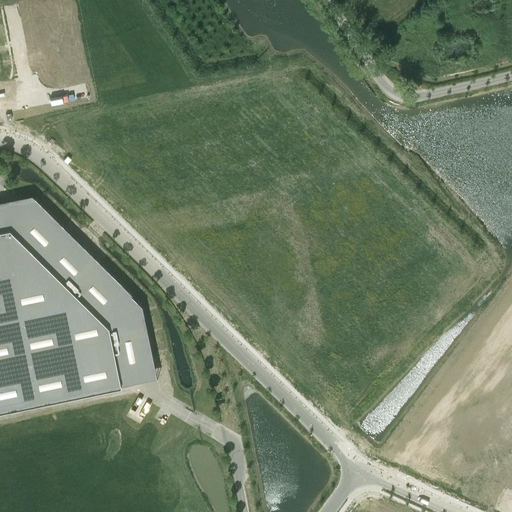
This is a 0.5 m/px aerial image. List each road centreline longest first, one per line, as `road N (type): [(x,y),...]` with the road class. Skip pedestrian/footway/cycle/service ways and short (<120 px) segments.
road 1 (unclassified): [(0,139),(40,157),(364,470)]
road 2 (unclassified): [(511,72),(395,93),(328,0)]
